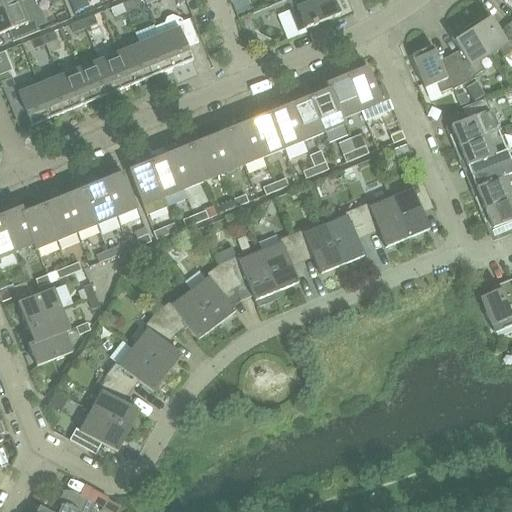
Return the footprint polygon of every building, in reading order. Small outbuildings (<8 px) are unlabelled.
[(12,42),(35,33),(39,31),(37,26),(41,25),(39,20),(44,18),(41,11),(35,14),(34,11),(37,10),(32,0),(24,0),(0,10),(0,34),(7,31),(12,42)] [(0,0),(0,10),(24,0),(0,0)] [(133,0),(131,0),(121,4),(125,12),(136,8),(133,0)] [(233,0),(230,1),(236,15),(250,9),(246,0),(233,0)] [(339,15),(332,0),(287,0),(292,11),(296,10),(304,30),(339,15)] [(511,8),(511,21),(510,24),(511,26),(511,0),(503,0),(503,1),(511,8)] [(121,4),(109,9),(113,17),(125,12),(121,4)] [(149,8),(133,11),(136,27),(152,24),(149,8)] [(296,11),(284,15),(291,41),(304,37),(296,11)] [(488,14),(469,26),(488,56),(498,50),(509,68),(511,66),(511,26),(510,24),(499,33),(488,14)] [(93,15),(81,20),(85,29),(96,24),(93,15)] [(186,48),(197,43),(188,20),(182,22),(181,19),(174,22),(172,16),(166,18),(164,24),(154,28),(158,37),(171,69),(192,61),(186,48)] [(81,20),(69,25),(73,33),(85,29),(81,20)] [(461,56),(451,62),(463,84),(474,78),(473,77),(483,70),(478,62),(488,56),(469,26),(450,37),(461,56)] [(57,40),(53,32),(41,36),(45,45),(57,40)] [(25,53),(45,45),(41,36),(21,44),(25,53)] [(158,37),(138,45),(151,78),(171,69),(158,37)] [(138,45),(118,53),(131,86),(151,78),(138,45)] [(452,91),(463,84),(451,62),(441,68),(432,47),(411,55),(424,89),(436,84),(439,93),(451,89),(452,91)] [(118,53),(98,61),(111,94),(131,86),(118,53)] [(98,61),(78,69),(91,102),(111,94),(98,61)] [(0,65),(0,74),(10,70),(8,63),(0,65)] [(365,121),(392,110),(382,85),(375,88),(367,68),(346,76),(361,112),(361,111),(365,121)] [(78,69),(58,77),(71,110),(91,102),(78,69)] [(191,87),(206,82),(202,69),(187,74),(191,87)] [(325,85),(327,90),(328,90),(341,120),(342,119),(361,112),(346,76),(325,85)] [(58,77),(38,85),(51,118),(71,110),(58,77)] [(18,94),(16,89),(11,78),(0,82),(14,117),(25,113),(31,126),(51,118),(38,85),(18,94)] [(327,90),(308,98),(323,133),(344,125),(342,119),(341,120),(328,90),(327,90)] [(455,96),(459,107),(470,103),(466,92),(455,96)] [(308,98),(288,106),(303,142),(323,133),(308,98)] [(485,99),(461,109),(466,120),(445,128),(453,149),(498,129),(499,127),(493,112),(489,110),(485,99)] [(288,106),(268,114),(283,150),(303,142),(288,106)] [(268,114),(248,122),(263,158),(283,150),(268,114)] [(248,122),(228,130),(243,166),(263,158),(248,122)] [(511,147),(495,155),(487,135),(497,131),(498,129),(453,149),(462,169),(482,161),(487,171),(511,160),(511,147)] [(228,130),(208,138),(223,174),(243,166),(228,130)] [(377,151),(403,139),(401,132),(389,137),(388,133),(373,139),(377,151)] [(208,138),(188,147),(203,182),(223,174),(208,138)] [(188,147),(168,155),(183,190),(203,182),(188,147)] [(356,159),(367,154),(365,147),(354,152),(356,159)] [(345,163),(356,159),(354,152),(342,156),(345,163)] [(168,155),(148,163),(163,198),(183,190),(168,155)] [(470,190),(478,211),(511,198),(511,197),(504,177),(511,173),(511,160),(487,171),(491,182),(470,190)] [(128,171),(142,207),(163,198),(148,163),(128,171)] [(316,175),(327,170),(325,163),(313,168),(316,175)] [(305,180),(316,175),(313,168),(302,172),(305,180)] [(137,209),(122,173),(102,182),(116,217),(137,209)] [(276,191),(287,186),(285,179),(273,184),(276,191)] [(102,182),(81,190),(96,225),(116,217),(102,182)] [(431,205),(421,182),(409,187),(411,191),(390,199),(406,240),(428,231),(420,210),(431,205)] [(264,196),(276,191),(273,184),(262,188),(264,196)] [(81,190),(62,198),(76,234),(96,225),(81,190)] [(236,207),(247,202),(244,195),(233,200),(236,207)] [(62,198),(42,206),(56,242),(76,234),(62,198)] [(511,198),(478,211),(487,231),(508,223),(511,234),(511,233),(511,198)] [(368,203),(356,208),(365,232),(376,227),(385,248),(406,240),(390,199),(370,207),(368,203)] [(225,212),(236,207),(233,200),(222,204),(225,212)] [(56,242),(42,206),(23,214),(22,214),(34,244),(32,245),(35,250),(56,242)] [(20,208),(0,216),(0,218),(14,252),(32,245),(34,244),(22,214),(23,214),(20,208)] [(345,217),(325,226),(341,266),(363,257),(354,236),(365,232),(356,208),(343,213),(345,217)] [(196,223),(207,219),(205,211),(193,216),(196,223)] [(155,240),(166,236),(176,232),(169,215),(149,224),(152,232),(155,240)] [(185,228),(196,223),(193,216),(182,220),(185,228)] [(0,257),(14,252),(0,218),(0,257)] [(302,230),(290,235),(300,259),(311,254),(319,275),(341,266),(325,226),(304,234),(302,230)] [(182,253),(194,250),(190,232),(179,235),(182,253)] [(136,239),(138,247),(150,242),(147,235),(136,239)] [(289,263),(299,259),(300,259),(290,235),(278,240),(280,244),(259,253),(278,299),(276,293),(297,284),(289,263)] [(109,259),(120,254),(118,247),(116,248),(113,241),(104,245),(107,251),(106,251),(109,259)] [(245,281),(254,302),(256,308),(278,299),(259,253),(238,261),(237,257),(235,258),(231,248),(215,254),(219,264),(232,286),(245,281)] [(98,263),(109,259),(106,251),(95,256),(98,263)] [(78,263),(66,267),(69,275),(70,275),(80,270),(78,263)] [(207,279),(189,292),(215,327),(234,313),(220,295),(232,286),(219,264),(204,275),(207,279)] [(66,267),(55,272),(46,275),(49,283),(57,280),(69,275),(66,267)] [(38,288),(49,283),(46,275),(44,270),(32,274),(38,288)] [(84,270),(66,278),(70,286),(88,278),(84,270)] [(511,286),(510,280),(498,285),(499,290),(479,298),(494,334),(511,326),(511,286)] [(17,296),(29,291),(26,283),(14,288),(17,296)] [(94,296),(90,285),(82,288),(86,299),(94,296)] [(17,304),(25,324),(61,310),(53,289),(17,304)] [(0,299),(1,303),(13,299),(10,291),(0,294),(0,299)] [(169,302),(154,313),(172,332),(183,323),(197,341),(215,327),(189,292),(171,305),(169,302)] [(98,308),(94,296),(86,299),(91,311),(98,308)] [(25,324),(33,343),(33,344),(63,332),(64,333),(69,331),(61,310),(25,324)] [(146,331),(132,348),(166,375),(181,357),(163,343),(172,332),(154,313),(142,328),(146,331)] [(78,336),(89,332),(87,323),(75,327),(78,336)] [(72,353),(64,333),(63,332),(33,344),(33,343),(27,345),(36,367),(72,353)] [(115,363),(104,376),(126,390),(134,380),(152,394),(166,375),(132,348),(118,366),(115,363)] [(100,373),(92,387),(97,390),(104,376),(100,373)] [(104,376),(97,390),(96,390),(100,392),(90,412),(128,433),(139,413),(119,402),(126,390),(104,376)] [(69,441),(91,453),(97,442),(116,453),(128,433),(90,412),(79,431),(75,429),(69,441)] [(96,511),(97,510),(98,511),(99,510),(95,506),(92,502),(90,501),(87,499),(83,496),(80,495),(78,494),(73,493),(67,492),(65,491),(62,491),(61,492),(62,493),(56,504),(61,507),(58,511),(48,511),(39,507),(35,511),(96,511)] [(108,500),(102,511),(103,511),(117,511),(120,507),(108,500)]
